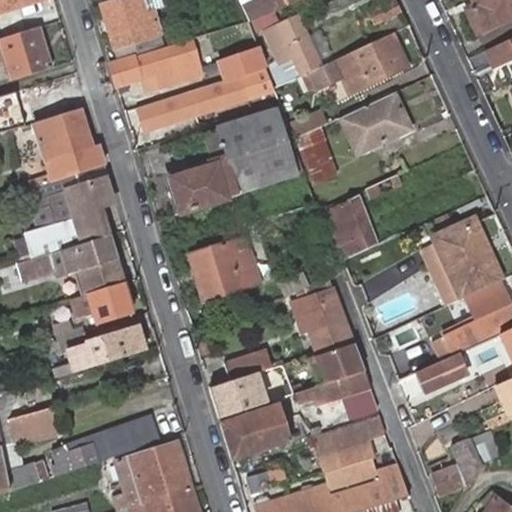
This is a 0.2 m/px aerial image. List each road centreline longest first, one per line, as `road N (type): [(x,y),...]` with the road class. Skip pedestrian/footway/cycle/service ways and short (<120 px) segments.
road 1 (residential): [(224,511),(69,0)]
road 2 (residential): [(428,511),(340,277)]
road 3 (residential): [(420,0),(505,186),(511,183)]
